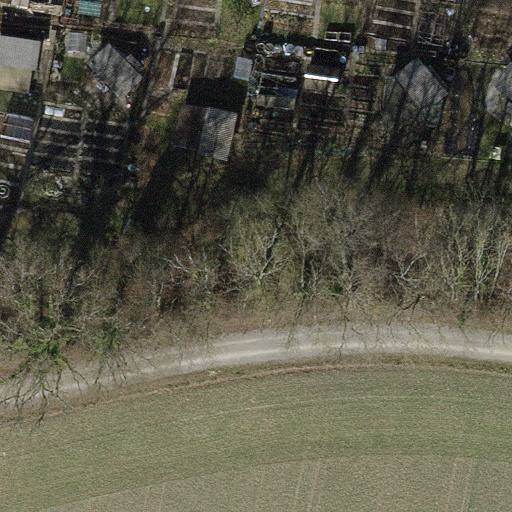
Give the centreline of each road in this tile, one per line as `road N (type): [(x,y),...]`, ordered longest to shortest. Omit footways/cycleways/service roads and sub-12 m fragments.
road 1 (track): [(0,232),(208,177),(385,170),(511,176)]
road 2 (track): [(0,361),(165,321),(335,302),(511,322)]
